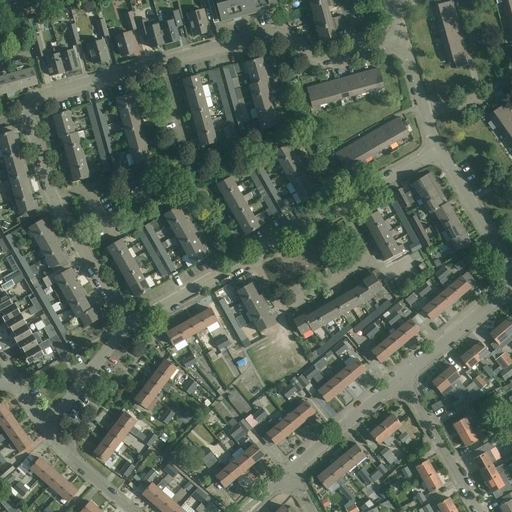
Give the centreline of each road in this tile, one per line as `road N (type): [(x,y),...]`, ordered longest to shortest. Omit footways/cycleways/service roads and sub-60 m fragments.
road 1 (residential): [(126,324),(51,197),(29,112)]
road 2 (residential): [(342,205),(367,261),(287,305),(275,302),(254,260)]
road 3 (residential): [(164,59),(267,31),(317,58),(355,50)]
road 4 (residential): [(477,511),(400,379)]
road 5 (residential): [(29,112),(43,94),(164,59)]
road 6 (residential): [(287,473),(400,379)]
road 7 (residential): [(400,379),(511,287)]
road 8 (residential): [(511,273),(438,149)]
road 9 (residential): [(126,324),(254,260)]
road 10 (residential): [(45,428),(126,324)]
road 11 (residential): [(131,511),(45,428)]
